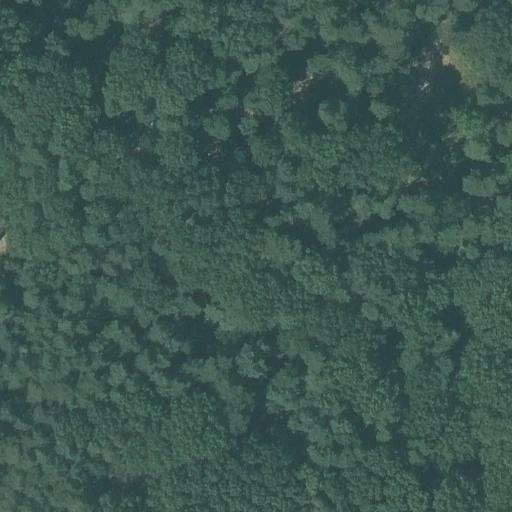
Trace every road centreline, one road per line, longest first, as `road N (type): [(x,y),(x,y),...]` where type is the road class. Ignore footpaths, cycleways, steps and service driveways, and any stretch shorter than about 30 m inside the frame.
road 1 (track): [(364,511),(359,404),(309,307),(0,63)]
road 2 (track): [(309,307),(403,146),(442,0)]
road 3 (track): [(189,0),(182,42),(125,167)]
